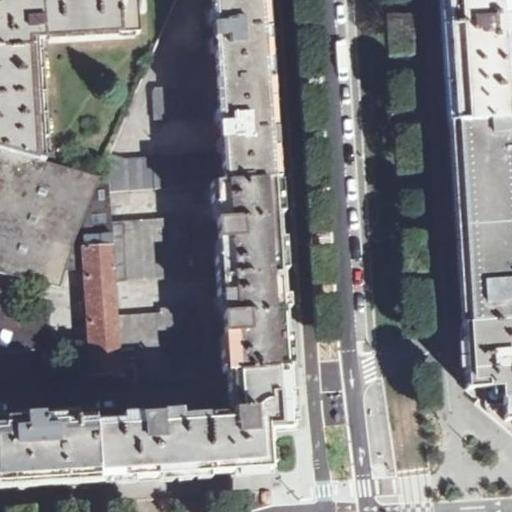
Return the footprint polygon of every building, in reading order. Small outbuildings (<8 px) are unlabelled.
[(137,36),(135,0),(0,0),(0,50),(29,49),(29,43),(35,43),(137,36)] [(225,186),(277,182),(273,136),(268,53),(264,0),(211,0),(212,5),(216,57),(220,118),(223,156),(225,186)] [(292,0),(292,17),(318,17),(317,0),(292,0)] [(511,0),(440,0),(449,126),(511,122),(511,0)] [(216,57),(212,5),(207,6),(203,9),(200,15),(203,58),(216,57)] [(316,33),(293,37),(300,72),(323,67),(316,33)] [(29,49),(0,50),(0,151),(0,152),(44,163),(44,156),(35,43),(29,43),(29,49)] [(220,118),(216,57),(203,58),(176,60),(176,66),(165,67),(166,90),(154,91),(156,122),(220,118)] [(511,122),(449,126),(461,328),(511,324),(511,122)] [(306,180),(326,180),(326,144),(306,144),(306,180)] [(54,165),(44,163),(0,152),(0,151),(0,273),(61,289),(66,271),(73,249),(100,182),(102,179),(54,165)] [(53,155),(44,156),(44,163),(54,165),(53,155)] [(225,186),(223,156),(125,161),(112,155),(108,165),(109,185),(110,194),(210,187),(225,186)] [(109,185),(108,165),(102,179),(100,182),(109,185)] [(73,249),(66,271),(86,270),(84,238),(112,237),(112,226),(110,194),(109,185),(100,182),(73,249)] [(232,375),(289,370),(280,232),(277,182),(225,186),(210,187),(211,206),(216,206),(220,262),(215,262),(217,300),(223,300),(225,350),(221,350),(223,376),(232,375)] [(309,200),(308,228),(328,229),(329,201),(309,200)] [(112,237),(116,283),(190,278),(186,220),(112,226),(112,237)] [(86,270),(93,376),(122,374),(118,318),(116,283),(112,237),(84,238),(86,270)] [(0,354),(50,352),(46,308),(28,309),(0,299),(0,354)] [(122,374),(122,385),(196,380),(192,308),(163,310),(163,315),(118,318),(122,374)] [(511,324),(461,328),(465,391),(504,389),(505,420),(511,419),(511,324)] [(0,384),(52,381),(51,378),(50,352),(0,354),(0,384)] [(164,418),(96,423),(98,483),(143,480),(229,474),(271,471),(268,431),(293,429),(290,389),(289,370),(232,375),(233,394),(235,420),(209,422),(208,417),(165,420),(164,418)] [(122,374),(93,376),(95,399),(117,398),(122,385),(122,374)] [(54,423),(96,420),(95,399),(93,376),(70,377),(62,378),(51,378),(52,381),(54,419),(54,423)] [(504,389),(465,391),(503,423),(511,430),(511,419),(505,420),(504,389)] [(0,426),(0,489),(98,483),(96,423),(96,420),(54,423),(54,419),(10,421),(10,426),(0,426)]
